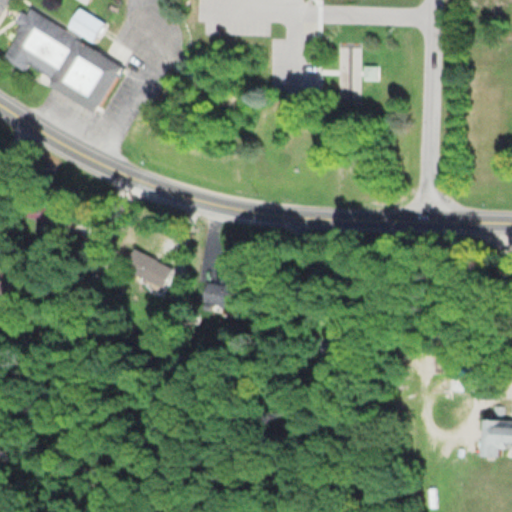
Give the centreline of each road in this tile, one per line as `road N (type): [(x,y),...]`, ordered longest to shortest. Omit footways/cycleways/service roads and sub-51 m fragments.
road 1 (tertiary): [(511,220),(241,209),(125,176),(0,104)]
road 2 (residential): [(50,511),(90,296),(125,176)]
road 3 (residential): [(426,218),(433,0)]
